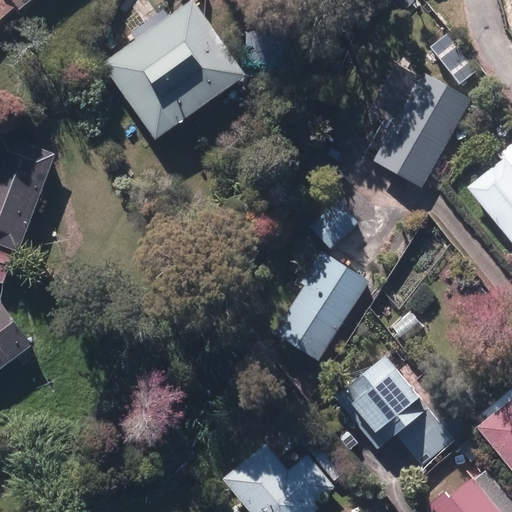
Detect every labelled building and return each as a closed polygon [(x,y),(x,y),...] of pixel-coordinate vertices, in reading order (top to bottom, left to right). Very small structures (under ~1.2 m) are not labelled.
[(0,0),(0,23),(17,10),(20,13),(35,0),(0,0)] [(103,69),(155,143),(245,79),(192,5),(103,69)] [(374,164),(422,191),(471,104),(424,76),(374,164)] [(0,284),(3,286),(15,254),(19,255),(55,157),(1,138),(0,140),(0,284)] [(468,191),(511,244),(511,171),(511,170),(511,168),(511,148),(499,158),(503,164),(468,191)] [(310,230),(330,252),(359,227),(339,204),(310,230)] [(274,336),(319,364),(369,284),(325,256),(274,336)] [(374,310),(388,328),(399,319),(385,301),(374,310)] [(0,373),(33,348),(0,304),(0,373)] [(396,437),(428,476),(473,438),(441,401),(429,411),(385,358),(335,400),(377,452),(396,437)] [(511,402),(478,430),(511,473),(511,402)] [(309,452),(335,483),(353,469),(326,437),(309,452)] [(223,482),(247,511),(319,511),(315,506),(334,490),(309,458),(306,461),(295,449),(278,463),(266,448),(223,482)] [(425,510),(426,511),(511,511),(511,505),(486,473),(450,503),(444,495),(425,510)]
